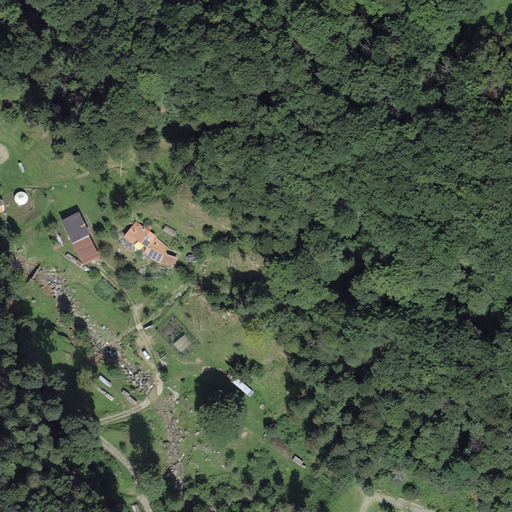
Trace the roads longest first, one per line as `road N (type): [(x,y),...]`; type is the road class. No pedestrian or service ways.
road 1 (track): [(0,336),(127,465),(149,511)]
road 2 (track): [(85,426),(133,410),(157,389),(154,358),(114,282)]
